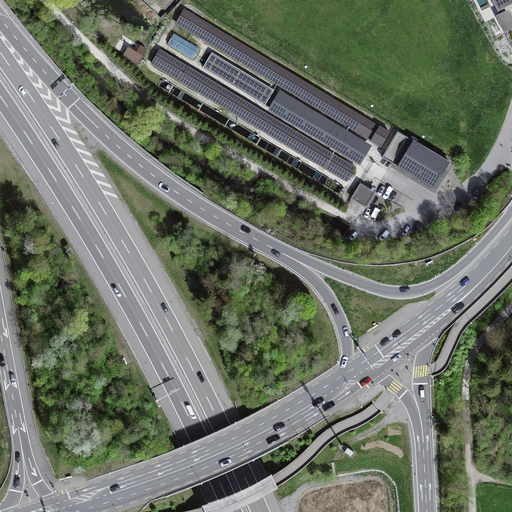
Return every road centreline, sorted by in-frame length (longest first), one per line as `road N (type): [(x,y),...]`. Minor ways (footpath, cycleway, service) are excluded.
road 1 (motorway): [(260,511),(144,279),(0,52)]
road 2 (motorway): [(0,96),(144,331),(232,511)]
road 3 (residential): [(369,226),(169,118),(46,0)]
road 4 (motorway): [(282,253),(189,201),(118,147),(0,18)]
road 5 (secondary): [(90,500),(242,442),(342,384)]
road 6 (motorway): [(511,210),(460,266),(409,292),(282,253)]
road 7 (track): [(511,307),(468,365),(472,511)]
road 8 (residential): [(369,226),(393,225),(474,184),(511,119)]
road 9 (motorway): [(342,384),(342,324),(322,289),(282,253)]
road 10 (motorway): [(423,442),(420,371),(429,321)]
